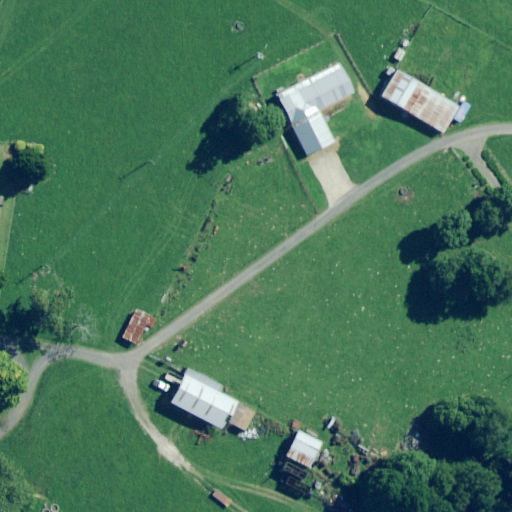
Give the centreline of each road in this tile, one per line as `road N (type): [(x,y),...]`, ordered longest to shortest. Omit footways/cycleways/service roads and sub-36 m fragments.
road 1 (track): [(511,136),(482,133),(423,163),(123,362),(0,339)]
road 2 (track): [(122,362),(155,431),(247,511)]
